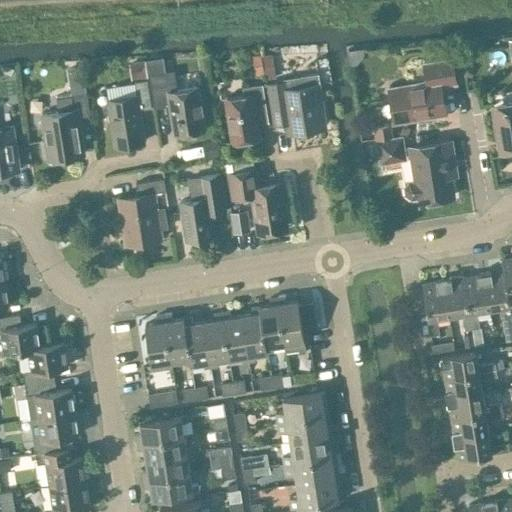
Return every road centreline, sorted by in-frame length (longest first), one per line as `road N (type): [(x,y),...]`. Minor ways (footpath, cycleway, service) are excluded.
road 1 (residential): [(369,511),(332,257)]
road 2 (residential): [(332,257),(90,293)]
road 3 (residential): [(120,511),(90,293)]
road 4 (residential): [(511,210),(478,232),(332,257)]
road 5 (unknown): [(397,246),(419,373)]
road 6 (residential): [(90,293),(57,277),(13,212),(0,215)]
